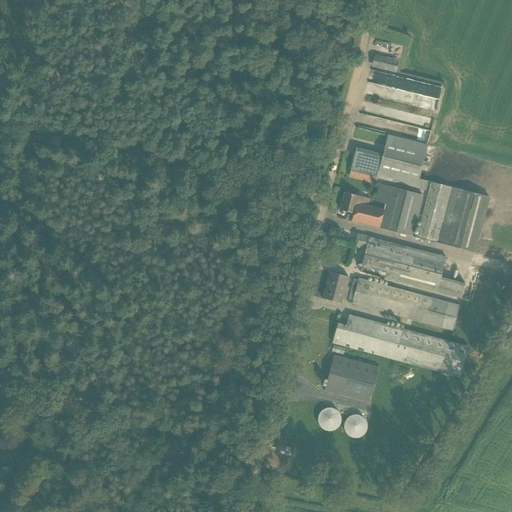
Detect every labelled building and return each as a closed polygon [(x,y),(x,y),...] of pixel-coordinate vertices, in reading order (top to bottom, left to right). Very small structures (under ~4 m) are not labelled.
[(399,61),(375,54),(371,66),(396,73),(399,61)] [(361,89),(360,101),(373,103),(374,101),(426,107),(427,99),(431,100),(433,89),(424,88),(423,97),(361,89)] [(368,117),(384,121),(386,114),(369,110),(368,117)] [(405,119),(405,128),(417,128),(418,119),(405,119)] [(412,238),(423,197),(392,189),(393,184),(425,192),(428,183),(419,180),(428,147),(388,136),(383,155),(357,148),(351,172),(369,177),(363,198),(345,193),(340,212),(354,215),(352,222),(412,238)] [(475,252),(489,199),(431,184),(417,237),(475,252)] [(361,271),(462,298),(466,285),(441,279),(447,258),(358,234),(354,248),(366,251),(361,271)] [(349,278),(329,273),(322,299),(342,304),(349,278)] [(453,330),(460,306),(355,278),(348,303),(453,330)] [(461,378),(470,347),(350,316),(347,326),(339,324),(334,345),(461,378)] [(379,367),(334,355),(324,392),(369,404),(379,367)] [(310,411),(311,428),(323,428),(323,411),(310,411)] [(335,420),(340,437),(352,434),(348,417),(335,420)]
